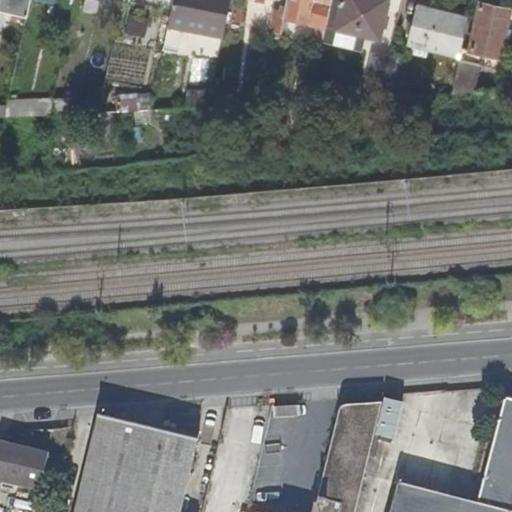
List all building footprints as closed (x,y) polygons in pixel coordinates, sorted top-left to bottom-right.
[(30,0),(0,0),(0,9),(27,16),(30,0)] [(173,0),(164,42),(179,45),(183,26),(223,34),(230,0),(173,0)] [(332,2),(323,0),(288,0),(286,14),(327,21),(332,2)] [(340,0),(334,30),(379,40),(388,0),(340,0)] [(511,7),(478,0),(476,0),(465,52),(500,59),(511,7)] [(457,52),(465,21),(448,16),(449,9),(418,2),(409,40),(457,52)] [(482,64),(459,59),(453,94),(474,96),(482,64)] [(151,109),(151,92),(119,93),(120,110),(151,109)] [(6,116),(52,114),(55,96),(10,98),(9,104),(6,116)] [(0,116),(6,116),(9,104),(0,104),(0,116)] [(390,511),(511,511),(511,400),(504,399),(477,502),(398,482),(390,511)] [(355,511),(382,402),(358,404),(344,404),(342,406),(340,409),(314,511),(355,511)] [(100,415),(76,511),(179,511),(196,440),(198,441),(199,434),(164,426),(163,431),(100,415)] [(49,454),(1,442),(0,445),(0,480),(41,490),(49,454)]
